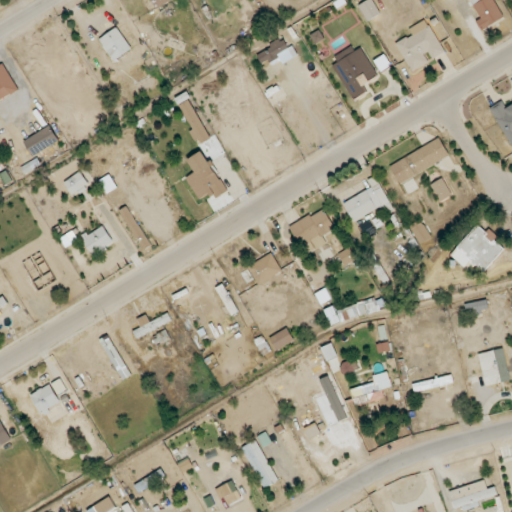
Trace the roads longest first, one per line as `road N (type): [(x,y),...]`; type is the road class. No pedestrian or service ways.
road 1 (residential): [(0,368),(511,57)]
road 2 (residential): [(511,428),(392,461),(299,511)]
